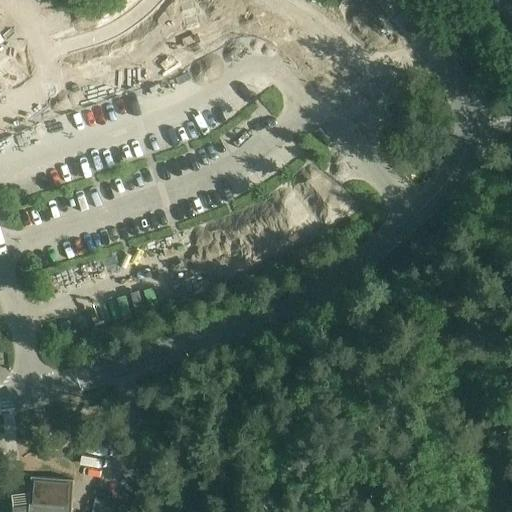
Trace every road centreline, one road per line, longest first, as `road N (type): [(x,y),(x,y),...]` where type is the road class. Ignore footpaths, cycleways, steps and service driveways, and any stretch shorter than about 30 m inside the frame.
road 1 (unclassified): [(0,400),(226,330),(313,292),(431,200),(459,162),(466,125)]
road 2 (unclassified): [(466,125),(449,73),(386,0)]
